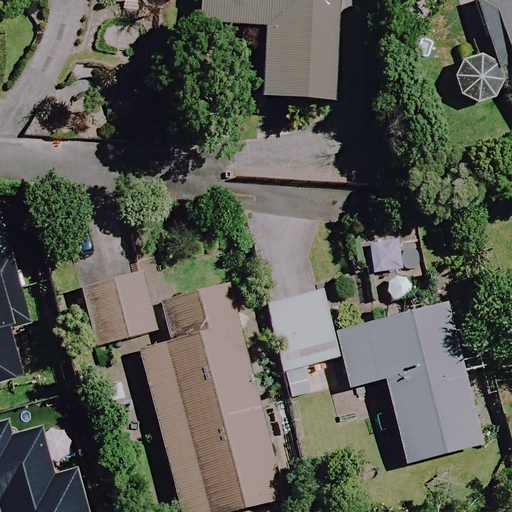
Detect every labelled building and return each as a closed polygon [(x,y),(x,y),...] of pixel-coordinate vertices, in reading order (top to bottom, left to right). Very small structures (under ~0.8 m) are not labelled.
[(328,0),(197,0),(195,28),(259,32),(254,104),(322,108),(328,0)] [(511,0),(489,0),(472,6),(489,55),(499,52),(511,86),(511,0)] [(144,307),(135,273),(74,288),(90,352),(130,342),(173,511),(245,511),(279,503),(223,286),(144,307)] [(313,293),(261,308),(281,377),(333,362),(313,293)] [(476,450),(441,312),(332,339),(345,393),(379,385),(400,469),(476,450)] [(0,511),(52,511),(19,346),(0,350),(0,511)]
